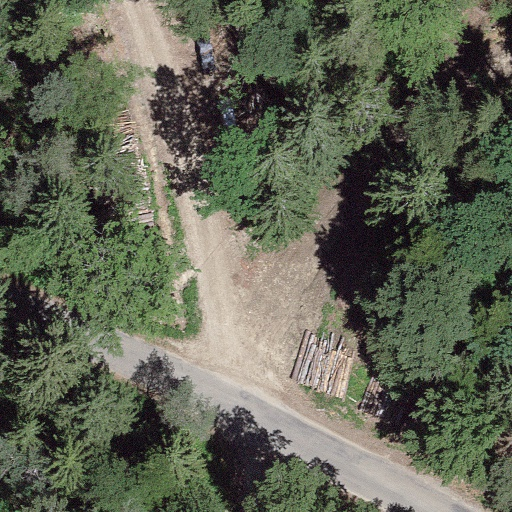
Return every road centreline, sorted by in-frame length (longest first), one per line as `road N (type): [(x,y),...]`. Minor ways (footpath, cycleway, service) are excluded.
road 1 (unclassified): [(0,299),(431,511)]
road 2 (track): [(240,411),(225,306),(134,0)]
